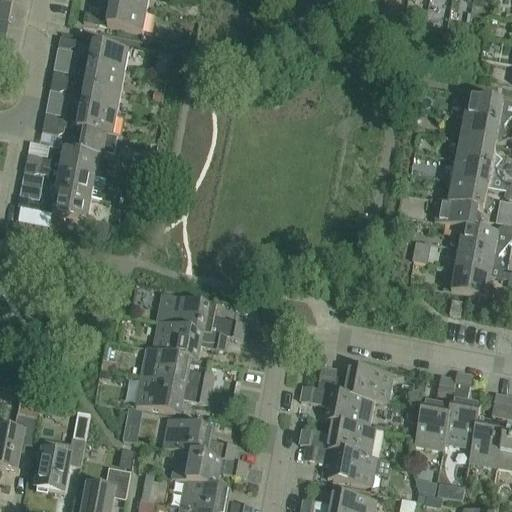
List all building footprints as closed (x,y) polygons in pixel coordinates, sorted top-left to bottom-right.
[(105,0),(108,8),(155,17),(155,15),(147,14),(149,0),(105,0)] [(0,13),(10,16),(12,6),(2,5),(0,5),(0,13)] [(83,26),(108,31),(143,37),(146,17),(154,18),(155,17),(108,8),(101,16),(98,19),(85,17),(83,26)] [(0,23),(8,25),(10,16),(0,13),(0,23)] [(58,52),(67,54),(75,51),(76,44),(60,41),(58,52)] [(85,67),(133,77),(133,76),(125,74),(129,54),(94,48),(92,54),(82,57),(85,67)] [(86,90),(121,96),(125,77),(133,78),(133,77),(85,67),(79,76),(87,84),(86,90)] [(53,74),(52,83),(68,86),(69,82),(63,76),(53,74)] [(68,86),(52,83),(49,95),(59,97),(67,94),(68,86)] [(78,111),(125,119),(126,118),(117,117),(121,96),(86,90),(84,97),(75,100),(78,111)] [(457,119),(456,120),(503,129),(510,121),(511,119),(511,107),(504,107),(468,100),(464,120),(457,119)] [(87,134),(114,139),(114,138),(117,120),(125,121),(125,119),(78,111),(67,124),(60,123),(60,124),(55,119),(45,118),(44,126),(60,129),(60,130),(77,134),(87,136),(87,134)] [(463,123),(460,143),(496,150),(497,143),(507,139),(503,129),(456,120),(456,122),(463,123)] [(59,136),(60,130),(60,129),(44,126),(42,137),(52,139),(59,136)] [(99,159),(100,159),(118,163),(118,164),(126,165),(127,163),(119,161),(123,140),(114,138),(114,139),(87,134),(87,136),(86,142),(76,144),(79,154),(83,154),(83,155),(99,158),(99,159)] [(449,162),(448,163),(496,172),(502,164),(494,157),(496,150),(460,143),(456,163),(449,162)] [(28,158),(26,166),(96,180),(100,159),(99,159),(99,158),(83,155),(83,154),(79,154),(61,151),(61,152),(50,165),(40,163),(37,160),(28,158)] [(456,166),(452,185),(488,192),(489,186),(499,182),(496,172),(448,163),(448,164),(456,166)] [(96,180),(26,166),(24,178),(33,179),(37,178),(50,180),(53,194),(100,203),(102,203),(106,181),(96,180)] [(452,185),(449,206),(448,207),(478,212),(478,214),(480,214),(488,216),(489,213),(495,206),(487,199),(488,192),(452,185)] [(53,216),(88,223),(92,203),(100,204),(100,203),(53,194),(43,207),(31,205),(28,201),(19,200),(18,210),(53,216)] [(434,227),(463,232),(463,231),(471,233),(472,226),(482,224),(480,214),(478,214),(478,212),(448,207),(449,206),(438,204),(439,203),(432,202),(431,205),(438,206),(434,227)] [(497,237),(498,237),(498,238),(511,239),(511,230),(506,229),(498,231),(497,237)] [(451,250),(451,251),(499,260),(505,252),(511,244),(511,241),(511,239),(498,238),(498,237),(497,237),(471,233),(463,231),(463,232),(459,251),(451,250)] [(459,254),(455,274),(490,280),(508,284),(509,278),(503,277),(501,270),(499,260),(451,251),(451,253),(459,254)] [(490,280),(455,274),(451,295),(491,303),(491,301),(497,294),(489,287),(490,280)] [(178,300),(172,328),(172,329),(196,333),(196,334),(228,340),(243,343),(246,326),(215,320),(218,307),(178,300)] [(450,318),(460,320),(462,306),(452,304),(450,318)] [(158,325),(153,353),(153,354),(185,361),(191,362),(194,349),(225,355),(228,340),(196,334),(196,333),(172,329),(172,328),(158,325)] [(146,352),(141,380),(180,387),(179,388),(189,390),(189,389),(211,393),(214,379),(182,373),(185,361),(153,354),(153,353),(146,352)] [(321,371),(317,392),(324,394),(324,393),(333,395),(335,380),(336,374),(321,371)] [(349,399),(374,404),(374,405),(388,408),(393,378),(355,371),(352,384),(335,380),(333,395),(349,399)] [(445,448),(471,453),(472,453),(476,427),(477,428),(480,414),(466,411),(471,379),(457,376),(455,384),(450,415),(444,448),(445,448)] [(180,387),(141,380),(135,409),(174,416),(179,388),(180,387)] [(444,455),(445,448),(444,448),(450,415),(455,384),(440,382),(435,412),(423,410),(415,449),(444,455)] [(189,389),(189,390),(187,405),(208,410),(211,393),(189,389)] [(317,392),(304,390),(302,405),(322,409),(324,394),(317,392)] [(324,393),(324,394),(322,409),(333,411),(331,425),(337,426),(337,425),(369,432),(369,431),(374,405),(374,404),(349,399),(333,395),(324,393)] [(491,420),(505,423),(510,401),(495,398),(491,420)] [(73,444),(85,447),(91,418),(78,416),(73,444)] [(0,471),(18,474),(23,449),(35,451),(40,424),(18,419),(15,434),(0,431),(0,471)] [(163,452),(177,455),(177,454),(202,459),(202,458),(217,461),(225,463),(234,464),(236,450),(205,443),(207,430),(169,423),(163,452)] [(337,425),(337,426),(332,455),(338,456),(338,455),(371,462),(371,461),(377,462),(382,435),(376,434),(376,432),(369,431),(369,432),(337,425)] [(468,467),(496,472),(504,433),(477,428),(476,427),(472,453),(471,453),(468,467)] [(300,448),(307,450),(320,452),(324,437),(303,433),(300,448)] [(496,472),(511,475),(511,434),(504,433),(496,472)] [(320,452),(307,450),(304,464),(335,470),(333,484),(372,491),(377,462),(371,461),(371,462),(338,455),(338,456),(332,455),(320,453),(320,452)] [(172,483),(185,485),(185,484),(211,489),(211,488),(217,461),(202,458),(202,459),(177,454),(177,455),(172,483)] [(37,492),(64,496),(71,460),(44,455),(37,492)] [(233,465),(234,464),(225,463),(222,479),(244,482),(247,467),(233,465)] [(131,476),(130,476),(109,472),(105,491),(89,488),(84,511),(112,511),(114,501),(126,503),(131,476)] [(185,485),(180,511),(221,511),(225,491),(211,488),(211,489),(185,484),(185,485)] [(304,503),(301,511),(375,511),(377,504),(339,497),(336,510),(304,503)]
